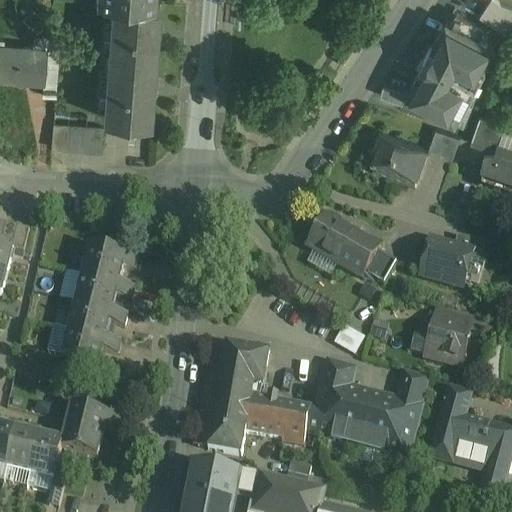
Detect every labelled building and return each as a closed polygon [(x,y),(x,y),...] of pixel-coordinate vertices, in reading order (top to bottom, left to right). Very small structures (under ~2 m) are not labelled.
[(95,0),(95,9),(112,11),(156,13),(156,0),(95,0)] [(511,8),(502,5),(494,0),(491,0),(480,17),(511,36),(511,33),(511,8)] [(162,14),(112,11),(108,73),(157,77),(162,14)] [(451,25),(479,40),(485,29),(457,14),(451,25)] [(410,94),(408,98),(455,122),(494,48),(479,40),(451,25),(448,24),(410,94)] [(60,39),(46,38),(45,50),(46,50),(45,70),(57,72),(60,39)] [(45,50),(0,46),(0,79),(19,81),(20,74),(42,76),(42,83),(43,83),(44,83),(45,70),(46,50),(45,50)] [(57,72),(45,70),(44,83),(43,83),(42,95),(55,96),(57,72)] [(157,77),(108,73),(104,129),(153,133),(157,77)] [(408,98),(410,94),(384,85),(380,97),(403,105),(406,97),(408,98)] [(505,126),(480,117),(472,142),(496,150),(498,145),(505,126)] [(66,126),(53,124),(51,148),(65,149),(66,126)] [(104,129),(66,126),(65,149),(103,152),(104,129)] [(461,138),(436,130),(429,150),(430,150),(428,154),(452,163),(461,138)] [(429,150),(378,133),(378,134),(379,134),(371,157),(370,157),(370,158),(381,163),(377,177),(416,190),(428,154),(430,150),(429,150)] [(511,150),(498,145),(496,150),(491,164),(490,164),(483,184),(484,184),(485,183),(511,192),(511,150)] [(382,249),(325,217),(307,249),(363,281),(366,276),(379,255),(382,249)] [(6,224),(1,246),(12,249),(18,227),(6,224)] [(30,230),(18,227),(12,249),(14,250),(24,252),(30,230)] [(491,246),(458,237),(455,249),(474,255),(473,260),(486,263),(491,246)] [(455,249),(432,243),(422,278),(464,289),(473,260),(474,255),(455,249)] [(0,246),(0,271),(8,273),(14,250),(12,249),(1,246),(0,246)] [(128,258),(90,249),(83,277),(121,286),(124,271),(128,258)] [(396,265),(379,255),(366,276),(384,286),(396,265)] [(142,262),(128,258),(124,271),(139,275),(142,262)] [(121,286),(83,277),(77,304),(114,313),(118,298),(121,286)] [(135,290),(121,286),(118,298),(132,302),(135,290)] [(114,313),(77,304),(70,331),(107,340),(111,325),(114,313)] [(129,317),(114,313),(111,325),(125,329),(129,317)] [(474,321),(459,317),(456,329),(471,333),(474,321)] [(456,329),(436,323),(431,340),(427,357),(427,358),(461,367),(471,333),(456,329)] [(337,346),(360,355),(367,335),(344,327),(337,346)] [(107,340),(70,331),(63,359),(100,368),(104,353),(107,340)] [(416,336),(411,353),(427,357),(431,340),(416,336)] [(122,344),(107,340),(104,353),(119,356),(122,344)] [(270,355),(233,348),(233,352),(226,392),(253,398),(255,386),(265,388),(267,372),(260,371),(263,355),(270,356),(270,355)] [(215,349),(207,391),(219,393),(219,391),(226,392),(233,352),(215,349)] [(353,373),(330,366),(318,411),(316,416),(340,423),(349,390),(353,373)] [(397,403),(349,390),(340,423),(316,416),(318,411),(311,409),(307,434),(407,461),(424,399),(400,393),(397,403)] [(219,393),(207,391),(197,448),(209,450),(219,393)] [(226,392),(219,391),(219,393),(209,450),(208,451),(242,458),(246,434),(253,398),(226,392)] [(472,397),(449,391),(445,406),(446,406),(432,460),(431,460),(430,461),(451,466),(456,448),(493,458),(489,473),(487,473),(479,500),(480,500),(481,499),(499,504),(499,505),(500,506),(511,461),(511,445),(511,446),(511,445),(511,432),(497,429),(495,435),(464,427),(472,397)] [(311,409),(253,398),(246,434),(305,445),(307,434),(311,409)] [(127,410),(103,404),(100,415),(109,417),(106,430),(121,434),(127,410)] [(100,415),(72,408),(63,444),(61,452),(98,461),(106,430),(109,417),(100,415)] [(17,432),(0,428),(0,467),(8,469),(17,432)] [(40,438),(17,432),(8,469),(31,475),(40,438)] [(40,438),(31,475),(54,481),(58,466),(61,452),(63,444),(40,438)] [(311,469),(291,464),(286,485),(306,491),(311,469)] [(54,481),(48,506),(60,508),(69,469),(58,466),(54,481)] [(235,476),(195,469),(186,511),(233,511),(234,506),(229,505),(232,494),(239,495),(238,497),(254,500),(257,480),(235,476)] [(286,485),(261,480),(253,510),(252,509),(251,511),(322,511),(323,510),(326,496),(306,491),(286,485)]
